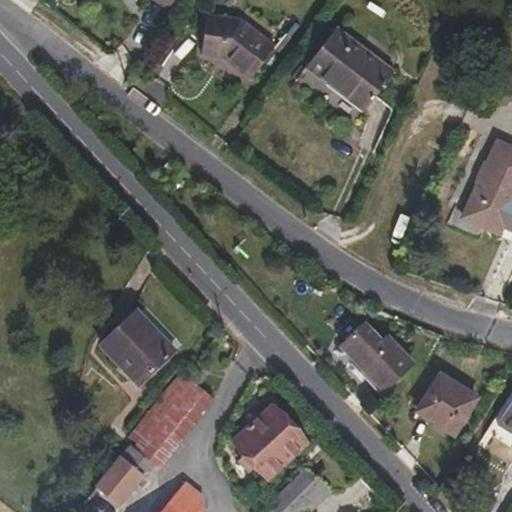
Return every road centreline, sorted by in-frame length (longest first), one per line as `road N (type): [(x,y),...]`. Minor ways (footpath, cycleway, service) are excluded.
road 1 (tertiary): [(429,511),(0,52)]
road 2 (residential): [(0,14),(243,188),(438,311),(511,328)]
